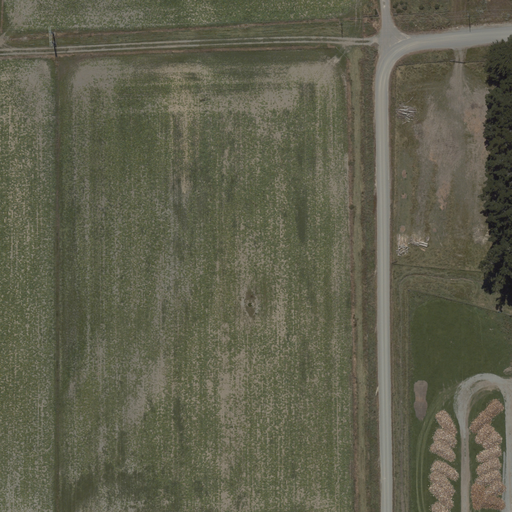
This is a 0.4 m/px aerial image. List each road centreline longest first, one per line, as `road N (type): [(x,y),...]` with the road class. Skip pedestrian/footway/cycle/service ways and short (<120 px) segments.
road 1 (unclassified): [(395,53),(379,84),(382,511)]
road 2 (track): [(0,53),(279,38),(386,41)]
